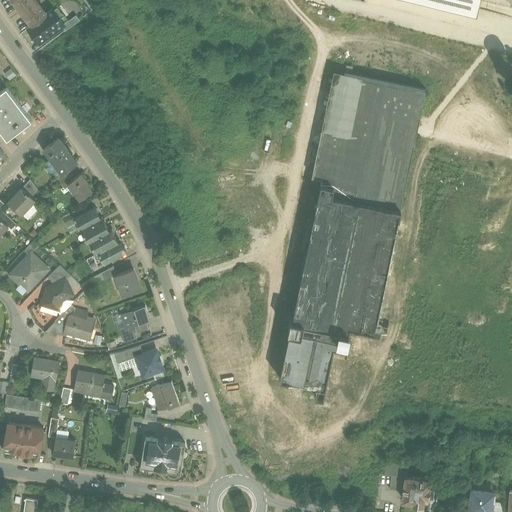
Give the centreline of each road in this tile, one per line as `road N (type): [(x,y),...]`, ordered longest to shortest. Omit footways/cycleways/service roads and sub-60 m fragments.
road 1 (tertiary): [(219,438),(157,259),(64,115)]
road 2 (residential): [(0,469),(159,493)]
